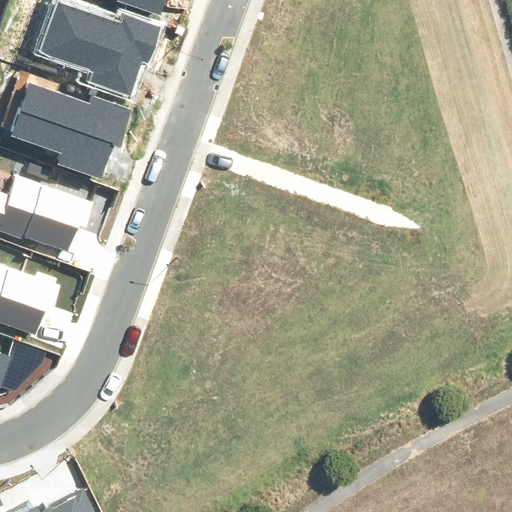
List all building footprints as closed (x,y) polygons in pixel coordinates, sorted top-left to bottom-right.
[(88,82),(130,95),(141,62),(150,65),(163,26),(122,12),(119,21),(56,0),(38,53),(92,71),(88,82)] [(118,0),(117,2),(160,17),(165,0),(118,0)] [(58,165),(101,179),(112,144),(120,147),(133,109),(91,95),(88,104),(28,85),(12,137),(62,153),(58,165)] [(0,191),(0,231),(20,238),(21,236),(69,252),(77,227),(84,229),(93,204),(14,178),(8,194),(0,191)] [(0,321),(37,334),(53,285),(0,267),(0,321)] [(0,387),(11,391),(43,361),(46,352),(16,341),(10,358),(0,354),(0,387)] [(96,511),(86,490),(40,511),(37,505),(23,511),(96,511)]
